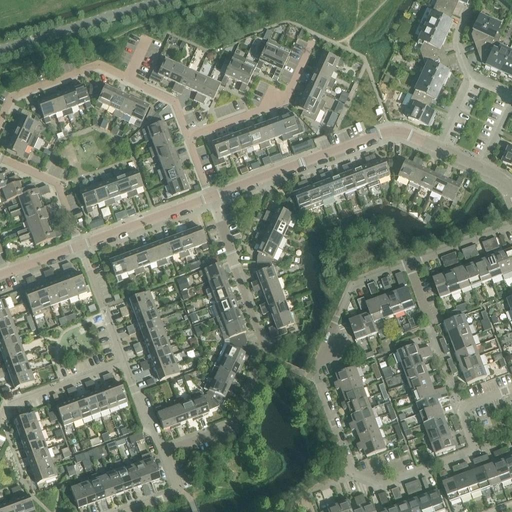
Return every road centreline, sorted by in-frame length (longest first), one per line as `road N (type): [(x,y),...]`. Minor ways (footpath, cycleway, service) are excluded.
road 1 (residential): [(163,451),(234,425),(264,356),(211,197)]
road 2 (residential): [(351,473),(314,372),(351,286),(408,264)]
road 3 (residential): [(437,148),(390,130),(211,197)]
road 4 (residential): [(511,389),(459,408),(476,451),(377,485),(351,473)]
road 5 (residential): [(188,137),(285,101),(316,35)]
road 6 (tertiary): [(0,50),(166,0)]
road 7 (residential): [(128,81),(98,66),(12,95),(0,122)]
road 8 (residential): [(211,197),(79,246)]
road 9 (residential): [(0,416),(4,407),(123,363)]
road 10 (residential): [(0,158),(56,183),(79,246)]
road 11 (residential): [(123,363),(79,246)]
